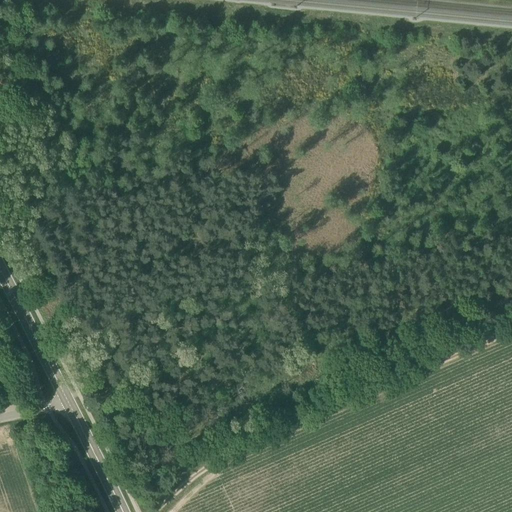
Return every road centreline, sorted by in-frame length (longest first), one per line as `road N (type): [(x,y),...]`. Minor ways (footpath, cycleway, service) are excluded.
road 1 (track): [(511,329),(240,444),(154,511)]
road 2 (primary): [(68,402),(0,269)]
road 3 (primary): [(123,511),(68,402)]
